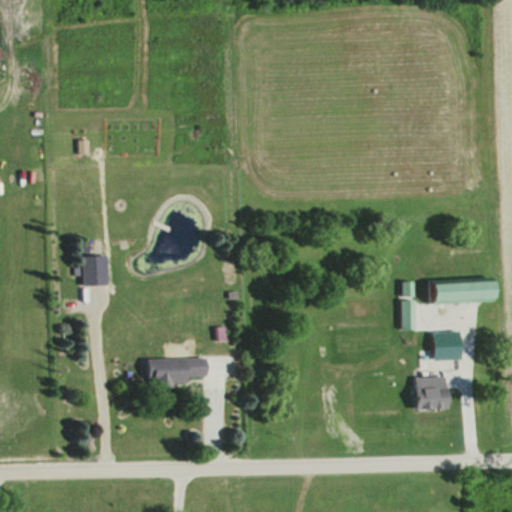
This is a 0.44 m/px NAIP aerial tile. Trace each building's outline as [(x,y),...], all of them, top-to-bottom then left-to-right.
[(99,285),(99,256),(74,256),(74,285),(99,285)] [(417,282),(418,304),(486,302),(485,279),(417,282)] [(405,302),(397,302),(397,329),(405,329),(405,302)] [(446,334),(413,334),(413,370),(446,370),(446,334)] [(195,358),(137,359),(138,387),(179,386),(179,378),(196,377),(195,358)] [(404,375),(404,409),(436,409),(436,375),(404,375)]
